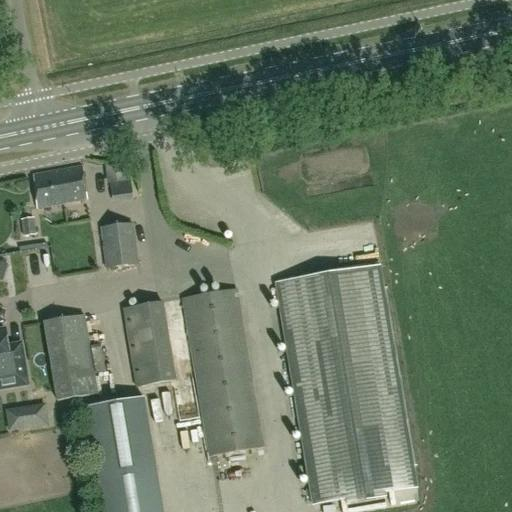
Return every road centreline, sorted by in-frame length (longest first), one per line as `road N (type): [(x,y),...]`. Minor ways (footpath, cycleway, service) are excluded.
road 1 (primary): [(40,129),(511,29)]
road 2 (unclassified): [(40,129),(19,0)]
